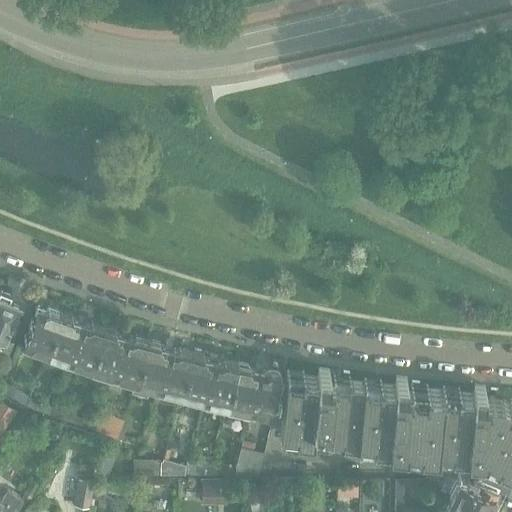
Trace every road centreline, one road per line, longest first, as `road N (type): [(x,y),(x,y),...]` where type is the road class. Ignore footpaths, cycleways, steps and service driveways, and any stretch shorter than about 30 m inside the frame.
road 1 (residential): [(511,364),(319,339),(171,305),(0,243)]
road 2 (secondary): [(0,11),(70,41),(161,60),(197,59),(461,0)]
